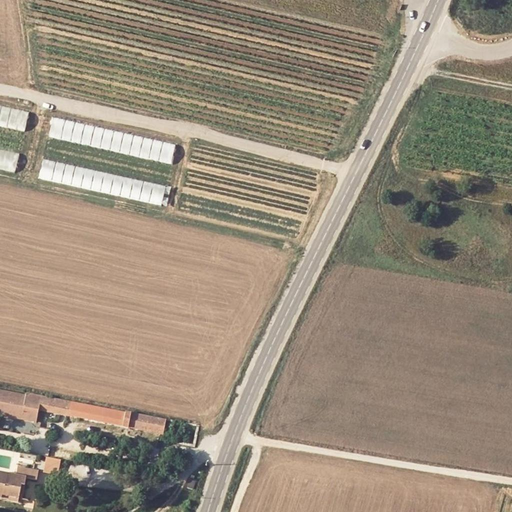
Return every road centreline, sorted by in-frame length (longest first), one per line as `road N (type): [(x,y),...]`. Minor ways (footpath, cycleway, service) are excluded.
road 1 (tertiary): [(208,511),(257,377),(419,43)]
road 2 (track): [(355,173),(0,93)]
road 3 (track): [(233,434),(511,482)]
road 4 (unknown): [(233,434),(123,443),(25,425)]
